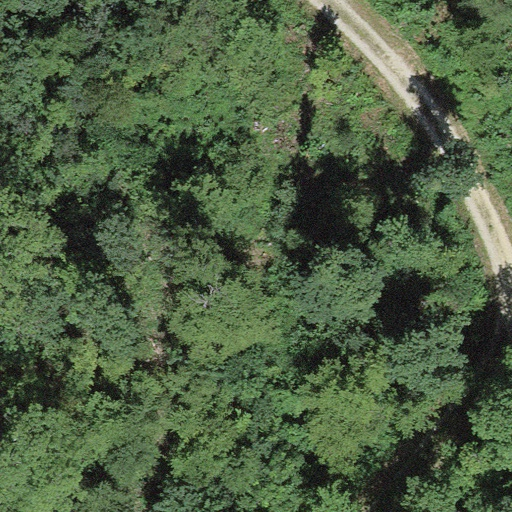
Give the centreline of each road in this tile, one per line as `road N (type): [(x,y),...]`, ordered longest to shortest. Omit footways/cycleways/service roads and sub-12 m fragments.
road 1 (track): [(511,289),(454,166),(325,0)]
road 2 (track): [(361,511),(511,326)]
